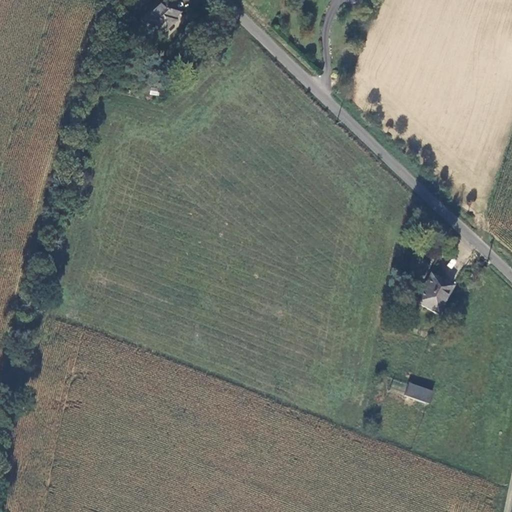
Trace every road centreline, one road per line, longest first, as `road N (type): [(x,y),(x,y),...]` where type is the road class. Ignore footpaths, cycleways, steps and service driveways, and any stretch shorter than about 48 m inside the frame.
road 1 (unclassified): [(105,0),(81,56),(0,415)]
road 2 (unclassified): [(223,0),(511,276)]
